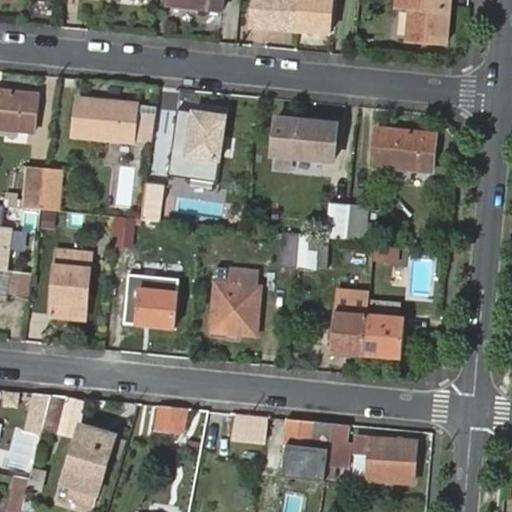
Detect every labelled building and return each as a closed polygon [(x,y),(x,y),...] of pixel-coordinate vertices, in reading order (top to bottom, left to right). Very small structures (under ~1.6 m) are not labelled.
[(168,0),(168,6),(222,11),(222,0),(168,0)] [(255,0),(254,25),(300,28),(301,0),(255,0)] [(301,0),(300,28),(332,31),(334,0),(301,0)] [(404,0),(404,1),(413,2),(409,38),(447,42),(451,7),(446,6),(446,0),(404,0)] [(406,36),(411,7),(401,5),(396,34),(406,36)] [(21,117),(34,118),(37,94),(0,90),(0,127),(19,129),(21,117)] [(78,98),(74,135),(135,141),(138,104),(78,98)] [(179,109),(169,175),(217,182),(226,116),(179,109)] [(33,131),(34,118),(21,117),(19,129),(33,131)] [(322,148),(335,149),(337,123),(278,117),(274,155),(321,159),(322,148)] [(420,157),(432,158),(435,133),(378,127),(374,164),(419,168),(420,157)] [(334,161),(335,149),(322,148),(321,159),(334,161)] [(431,169),(432,158),(420,157),(419,168),(431,169)] [(28,164),(22,205),(41,207),(48,167),(28,164)] [(63,170),(48,167),(41,207),(43,207),(56,208),(63,170)] [(166,183),(148,181),(143,217),(161,219),(166,183)] [(328,235),(347,237),(350,204),(332,202),(328,235)] [(2,204),(0,220),(20,222),(20,218),(40,220),(41,208),(2,204)] [(135,243),(138,216),(120,215),(117,241),(135,243)] [(0,227),(0,266),(1,267),(6,268),(11,229),(0,227)] [(279,265),(297,267),(299,232),(281,230),(279,265)] [(302,239),(300,266),(317,267),(319,240),(302,239)] [(73,309),(88,310),(94,255),(58,251),(49,314),(72,316),(73,309)] [(218,282),(214,330),(258,333),(263,286),(258,286),(260,268),(230,266),(228,283),(218,282)] [(29,294),(33,271),(11,268),(8,292),(29,294)] [(132,273),(127,321),(177,326),(180,292),(142,288),(143,274),(132,273)] [(370,315),(367,353),(404,356),(407,319),(402,318),(404,302),(371,298),(370,315)] [(86,318),(88,310),(73,309),(72,316),(86,318)] [(334,350),(367,353),(370,315),(337,312),(334,350)] [(52,394),(34,392),(25,426),(41,431),(52,394)] [(173,406),(161,404),(157,430),(169,432),(173,406)] [(173,406),(169,432),(184,434),(188,407),(173,406)] [(302,419),(289,418),(285,445),(287,445),(298,446),(302,419)] [(302,419),(298,446),(310,449),(316,420),(302,419)] [(298,446),(287,445),(285,478),(327,482),(332,447),(336,423),(316,420),(310,449),(298,446)] [(266,441),(267,425),(235,423),(234,439),(266,441)] [(352,424),(336,423),(331,462),(351,465),(354,444),(349,444),(352,424)] [(80,424),(65,483),(74,486),(71,495),(96,503),(115,433),(80,424)] [(370,477),(415,481),(418,440),(373,435),(363,435),(363,445),(372,445),(370,477)] [(33,467),(31,488),(46,489),(48,468),(33,467)]
